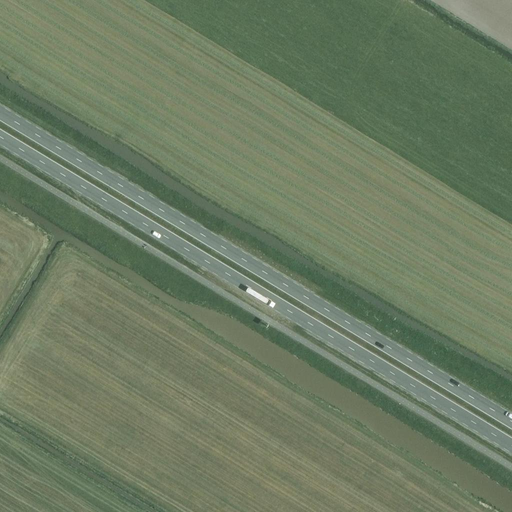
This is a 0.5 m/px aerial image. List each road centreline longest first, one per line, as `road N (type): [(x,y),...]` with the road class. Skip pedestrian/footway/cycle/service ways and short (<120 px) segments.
road 1 (primary): [(511,422),(0,113)]
road 2 (primary): [(0,137),(511,446)]
